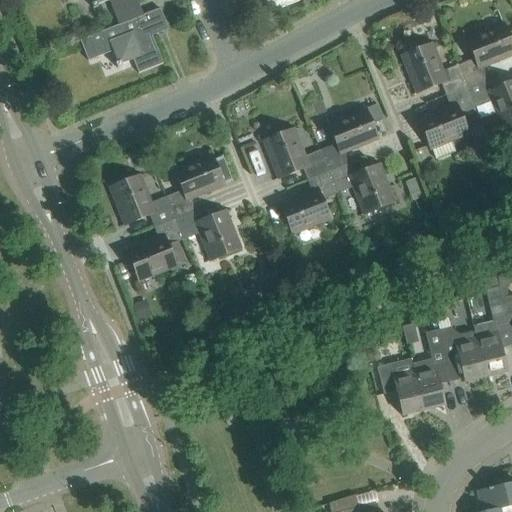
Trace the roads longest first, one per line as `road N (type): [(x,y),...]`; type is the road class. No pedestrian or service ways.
road 1 (residential): [(43,156),(238,75)]
road 2 (residential): [(238,75),(376,0)]
road 3 (tertiary): [(90,315),(87,344),(126,456)]
road 4 (tertiary): [(150,447),(124,367),(90,315)]
road 5 (residential): [(0,502),(126,456)]
road 6 (residential): [(436,511),(439,487),(469,452),(511,424)]
